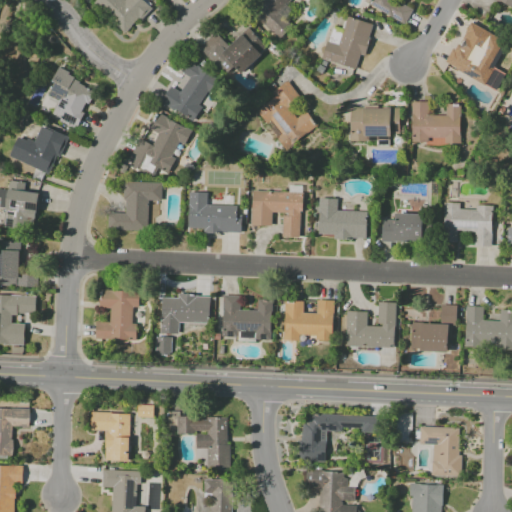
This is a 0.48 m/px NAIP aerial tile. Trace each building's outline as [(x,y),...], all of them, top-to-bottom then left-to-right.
[(150,7),(142,0),(124,0),(123,0),(95,0),(93,4),(125,34),(150,7)] [(286,4),(290,0),(254,0),(246,9),(278,39),(290,26),(283,19),(292,9),(286,4)] [(368,0),(367,4),(404,24),(412,9),(395,0),(368,0)] [(511,0),(493,0),(511,9),(511,0)] [(484,85),(507,42),(469,21),(446,64),(484,85)] [(239,73),(267,48),(247,27),(228,46),(215,32),(199,47),(224,74),(233,66),(239,73)] [(160,102),(190,120),(216,77),(188,60),(180,72),(188,77),(179,92),(170,86),(160,102)] [(58,100),(50,116),(76,128),(94,88),(57,71),(46,94),(58,100)] [(316,127),(305,111),(296,117),(289,106),(299,99),(287,81),(269,93),(272,97),(256,109),(284,149),(316,127)] [(460,104),(445,104),(445,115),(426,115),(426,102),(411,101),(410,142),(426,142),(426,145),(442,145),(442,144),(459,144),(460,104)] [(349,141),(366,142),(366,139),(389,139),(389,134),(399,134),(399,107),(349,107),(349,141)] [(191,129),(155,114),(148,130),(157,133),(152,145),(138,139),(127,165),(140,171),(141,168),(151,173),(154,167),(168,173),(174,157),(172,156),(177,142),(184,145),(191,129)] [(51,174),(65,135),(40,126),(33,142),(16,136),(8,158),(51,174)] [(38,193),(23,191),(24,183),(8,181),(7,190),(0,189),(0,208),(6,209),(4,225),(34,228),(38,193)] [(160,183),(124,182),(123,213),(107,212),(107,230),(151,231),(151,215),(159,215),(160,183)] [(299,237),(301,193),(251,191),(250,225),(271,226),(271,213),(281,214),(281,237),(299,237)] [(240,233),(241,214),(236,214),(237,205),(206,205),(206,193),(188,192),(187,228),(203,228),(203,232),(240,233)] [(336,211),(336,199),(318,198),(317,234),(332,235),(332,238),(366,239),(367,212),(336,211)] [(491,246),(492,205),(475,205),(475,209),(459,209),(459,203),(443,203),(442,242),(456,242),(456,231),(474,232),(473,246),(491,246)] [(381,219),(381,242),(422,242),(422,214),(394,213),(394,220),(381,219)] [(0,285),(36,286),(36,274),(19,274),(19,241),(0,240),(0,285)] [(133,340),(133,307),(138,307),(138,291),(99,291),(99,308),(110,308),(109,322),(95,322),(94,339),(133,340)] [(35,314),(35,297),(0,295),(0,344),(23,345),(24,324),(10,324),(11,313),(35,314)] [(161,297),(160,334),(178,334),(178,322),(209,323),(209,296),(177,295),(177,298),(161,297)] [(271,299),(256,299),(256,311),(238,310),(239,295),(222,295),(221,337),(239,337),(239,332),(250,332),(250,339),(270,340),(271,299)] [(332,341),(333,300),(316,300),(315,313),(302,313),(302,301),(284,300),(283,340),(298,341),(299,335),(315,336),(314,341),(332,341)] [(345,347),(394,348),(395,302),(377,302),(376,326),(366,325),(366,311),(345,311),(345,347)] [(456,305),(440,305),(439,324),(411,323),(410,351),(447,352),(448,326),(456,326),(456,305)] [(511,310),(499,310),(499,321),(482,321),(482,307),(465,306),(464,347),(497,348),(497,349),(511,349),(511,310)] [(170,337),(155,337),(154,354),(170,355),(170,337)] [(152,417),(152,405),(137,405),(137,417),(152,417)] [(29,409),(0,408),(0,455),(11,455),(11,428),(28,428),(29,409)] [(129,414),(90,412),(90,431),(105,431),(104,461),(128,461),(129,414)] [(375,416),(301,413),(299,460),(324,461),(325,432),(341,432),(341,428),(360,429),(360,432),(374,433),(375,416)] [(228,417),(176,417),(176,434),(195,434),(195,449),(206,449),(206,470),(227,470),(228,417)] [(430,476),(458,477),(459,428),(419,427),(418,444),(431,445),(430,476)] [(22,466),(0,465),(0,511),(13,511),(14,484),(22,484),(22,466)] [(140,471),(102,470),(101,487),(111,488),(110,511),(143,511),(144,507),(135,506),(136,484),(140,484),(140,471)] [(319,489),(317,511),(355,511),(355,503),(354,503),(354,487),(345,486),(346,471),(306,470),(305,489),(319,489)] [(230,511),(231,480),(203,479),(202,493),(210,493),(209,511),(230,511)] [(409,511),(441,511),(443,485),(410,484),(409,511)]
